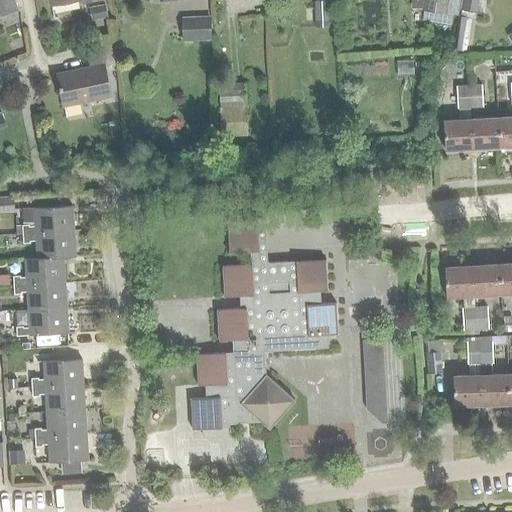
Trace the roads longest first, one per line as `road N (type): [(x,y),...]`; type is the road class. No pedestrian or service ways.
road 1 (residential): [(112,200),(133,356),(131,511)]
road 2 (residential): [(214,511),(511,462)]
road 3 (residential): [(381,214),(511,204)]
